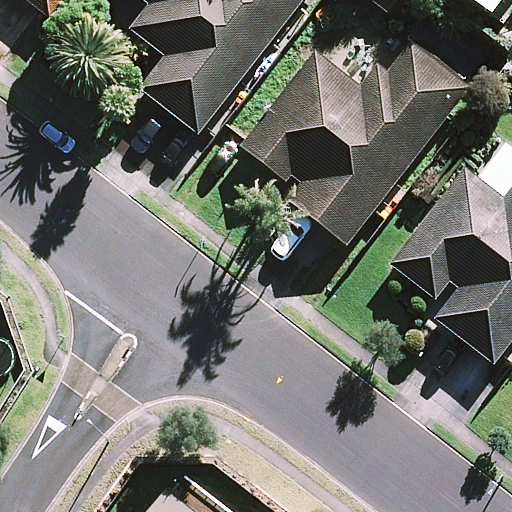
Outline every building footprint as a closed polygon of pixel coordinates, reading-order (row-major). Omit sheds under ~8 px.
[(25,0),(43,14),(53,0),(25,0)] [(300,0),(142,0),(150,5),(133,26),(166,53),(139,88),(195,132),(300,0)] [(401,0),(371,0),(389,15),(401,0)] [(465,92),(407,44),(366,94),(311,50),(239,139),(298,187),(289,198),(344,242),(465,92)] [(511,333),(511,135),(511,134),(475,179),(464,171),(391,261),(445,304),(435,316),(490,360),(511,333)] [(220,511),(176,473),(141,511),(220,511)]
